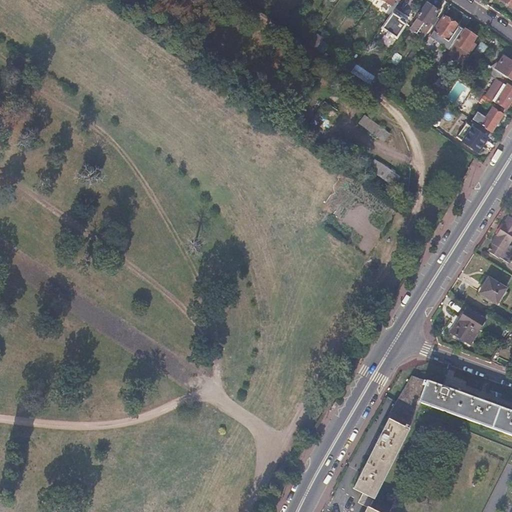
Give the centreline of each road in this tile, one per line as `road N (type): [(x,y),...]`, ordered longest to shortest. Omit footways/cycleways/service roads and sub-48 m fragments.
road 1 (track): [(256,511),(410,223),(421,177),(416,150),(393,114),(222,0)]
road 2 (track): [(222,406),(197,277),(153,199),(100,133),(0,56)]
road 3 (track): [(284,448),(0,257)]
road 4 (track): [(216,344),(180,303),(61,215),(0,182)]
road 5 (primary): [(511,145),(391,336)]
road 6 (track): [(0,420),(78,429),(211,399)]
road 7 (primary): [(401,340),(511,164)]
road 8 (primary): [(391,336),(290,511)]
road 9 (primary): [(303,511),(401,340)]
